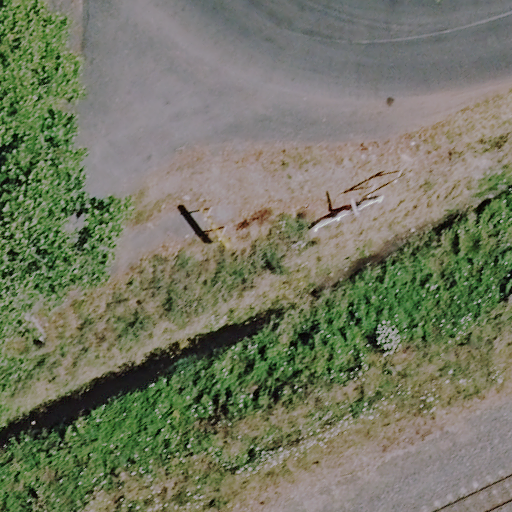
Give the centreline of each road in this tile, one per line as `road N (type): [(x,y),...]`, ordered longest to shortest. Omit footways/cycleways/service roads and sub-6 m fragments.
road 1 (track): [(386,37),(0,256)]
road 2 (unclassified): [(386,37),(230,10),(219,0)]
